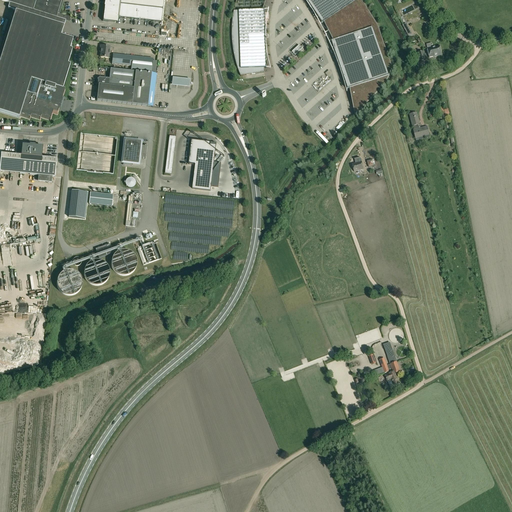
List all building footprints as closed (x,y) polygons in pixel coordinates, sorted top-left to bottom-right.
[(0,0),(10,3),(10,4),(56,18),(57,14),(59,14),(63,0),(0,0)] [(105,6),(104,6),(104,7),(105,7),(104,7),(119,9),(119,5),(120,2),(106,0),(104,0),(105,1),(105,6)] [(149,0),(141,0),(141,8),(148,8),(149,0)] [(307,0),(307,1),(310,6),(311,6),(319,18),(318,18),(323,24),(324,23),(357,0),(307,0)] [(357,0),(324,23),(333,42),(331,42),(335,52),(340,66),(348,90),(350,89),(355,115),(384,85),(392,69),(378,26),(362,0),(357,0)] [(70,50),(73,40),(61,37),(66,21),(56,18),(10,4),(10,3),(8,8),(16,11),(15,12),(0,60),(0,112),(19,119),(20,117),(30,120),(30,117),(40,120),(41,118),(50,121),(53,113),(57,115),(59,111),(59,110),(56,109),(59,100),(62,100),(63,96),(65,91),(63,90),(70,66),(68,65),(72,51),(70,50)] [(119,9),(118,16),(118,18),(125,19),(127,6),(119,5),(119,9)] [(134,7),(127,6),(125,19),(132,20),(134,7)] [(119,9),(104,7),(104,14),(118,16),(119,9)] [(141,8),(134,7),(132,20),(139,21),(141,8)] [(148,8),(141,8),(139,21),(147,22),(148,8)] [(155,9),(148,8),(147,22),(154,22),(155,9)] [(162,10),(155,9),(154,22),(161,23),(162,10)] [(264,10),(234,11),(233,16),(233,18),(232,21),(232,23),(232,28),(232,30),(232,33),(232,35),(232,37),(232,40),(232,44),(233,46),(233,48),(233,51),(234,53),(234,56),(235,58),(236,62),(237,66),(238,68),(241,76),(264,73),(264,68),(266,68),(264,10)] [(103,21),(102,21),(117,23),(118,18),(118,16),(104,14),(103,21)] [(412,34),(406,24),(402,26),(408,36),(412,34)] [(436,57),(436,56),(442,55),(440,46),(434,48),(433,47),(432,45),(427,47),(427,49),(429,58),(436,57)] [(100,58),(108,58),(110,47),(100,46),(100,50),(101,50),(100,58)] [(303,49),(299,46),(292,52),(295,56),(303,49)] [(413,54),(415,62),(425,59),(424,52),(413,54)] [(153,60),(153,59),(113,55),(112,65),(131,67),(131,70),(131,71),(151,73),(153,59),(153,60)] [(147,107),(151,74),(130,72),(110,69),(109,79),(99,78),(97,80),(99,82),(97,101),(136,106),(147,107)] [(192,80),(174,78),(173,86),(191,89),(192,80)] [(409,115),(412,126),(414,126),(415,130),(413,130),(416,139),(429,135),(427,126),(418,129),(417,125),(420,124),(417,113),(409,115)] [(211,145),(211,143),(205,142),(202,140),(202,141),(204,142),(192,141),(189,165),(202,166),(200,185),(193,184),(192,189),(211,191),(215,151),(217,152),(218,152),(215,150),(216,146),(211,145)] [(138,165),(140,143),(125,141),(122,163),(138,165)] [(1,154),(0,166),(0,171),(55,177),(56,160),(39,158),(40,147),(33,147),(33,146),(27,145),(27,146),(20,146),(19,156),(11,155),(1,155),(1,154)] [(356,163),(352,164),(354,172),(364,169),(361,162),(360,162),(359,157),(354,158),(356,163)] [(84,219),(87,193),(72,191),(69,217),(84,219)] [(113,196),(90,193),(89,204),(111,207),(113,196)] [(24,214),(25,207),(8,205),(8,210),(14,211),(14,212),(2,211),(2,208),(0,207),(0,217),(25,219),(25,222),(29,223),(29,220),(32,220),(32,215),(24,214)] [(99,259),(113,254),(110,244),(95,249),(99,259)] [(119,275),(122,276),(126,276),(129,275),(132,273),(135,270),(136,267),(137,263),(136,260),(134,257),(132,254),(129,252),(126,251),(122,251),(119,252),(116,254),(114,257),(112,260),(112,264),(112,267),(114,270),(116,273),(119,275)] [(75,265),(76,266),(78,266),(80,265),(81,264),(81,262),(81,260),(80,259),(78,258),(77,258),(75,258),(73,260),(73,262),(73,264),(75,265)] [(91,285),(95,286),(98,286),(101,285),(104,283),(106,281),(108,278),(109,275),(109,272),(108,268),(106,265),(103,263),(100,261),(96,261),(93,261),(90,263),(87,265),(85,269),(84,272),(84,276),(86,280),(88,283),(91,285)] [(63,294),(66,295),(70,296),(73,295),(76,294),(79,291),(81,288),(82,285),(82,282),(81,278),(79,275),(76,273),(72,271),(68,271),(64,272),(61,274),(59,277),(57,280),(57,283),(57,286),(59,289),(61,292),(63,294)] [(395,349),(392,340),(384,343),(383,339),(375,342),(377,350),(387,347),(389,351),(395,349)] [(385,359),(379,361),(385,374),(390,372),(385,359)] [(393,372),(384,375),(387,382),(391,380),(393,386),(400,384),(398,378),(399,378),(397,373),(400,372),(397,362),(390,364),(393,372)]
